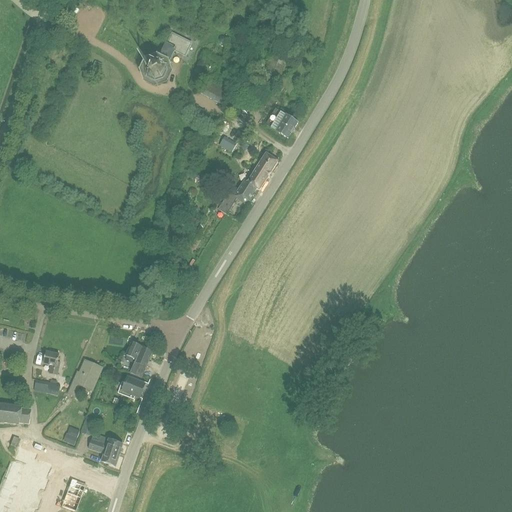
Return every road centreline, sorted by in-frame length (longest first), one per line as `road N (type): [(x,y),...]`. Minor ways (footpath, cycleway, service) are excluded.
road 1 (tertiary): [(182,329),(322,104),(363,0)]
road 2 (tertiary): [(111,511),(182,329)]
road 3 (unclassified): [(1,138),(52,0)]
road 4 (residential): [(182,329),(43,304)]
road 5 (residential): [(97,460),(35,437),(26,374)]
